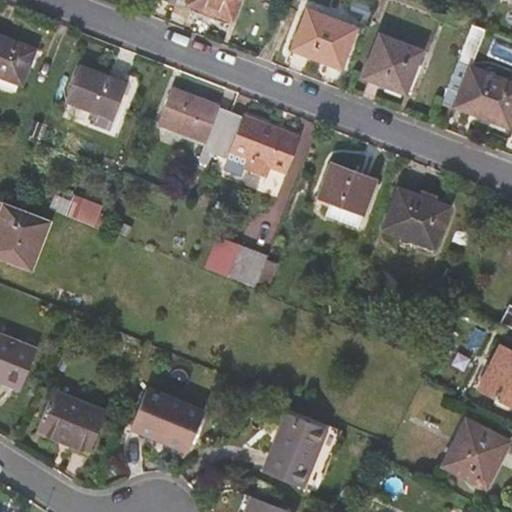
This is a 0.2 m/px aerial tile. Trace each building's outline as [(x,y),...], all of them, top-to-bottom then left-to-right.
[(234,0),(184,0),(184,1),(228,19),(234,0)] [(300,8),(286,46),(334,65),(348,28),(300,8)] [(467,26),(454,59),(438,98),(505,125),(511,106),(511,82),(466,64),(479,31),(467,26)] [(377,29),(360,72),(401,89),(419,46),(377,29)] [(32,49),(0,37),(0,77),(19,84),(32,49)] [(79,66),(65,100),(112,118),(124,84),(79,66)] [(208,128),(221,133),(229,112),(170,88),(158,121),(205,139),(208,128)] [(296,137),(229,112),(221,133),(211,157),(220,161),(216,171),(235,178),(237,171),(242,160),(263,168),(281,175),(296,137)] [(263,168),(242,160),(237,171),(258,179),(263,168)] [(358,212),(370,181),(327,163),(314,195),(326,200),(320,213),(352,226),(357,213),(358,212)] [(447,209),(440,206),(396,189),(381,227),(432,248),(447,209)] [(72,196),(69,214),(97,218),(99,199),(72,196)] [(0,252),(24,262),(42,219),(1,202),(0,203),(0,252)] [(237,245),(225,275),(253,286),(264,256),(237,245)] [(511,303),(511,304),(502,323),(511,327),(511,303)] [(0,336),(0,382),(14,388),(30,348),(0,336)] [(511,344),(499,338),(477,382),(511,399),(511,344)] [(141,382),(124,420),(181,444),(197,406),(141,382)] [(47,385),(32,424),(83,445),(99,406),(47,385)] [(281,406),(258,462),(296,479),(321,423),(281,406)] [(510,441),(466,419),(443,465),(486,488),(510,441)] [(252,491),(243,511),(286,511),(289,506),(252,491)]
